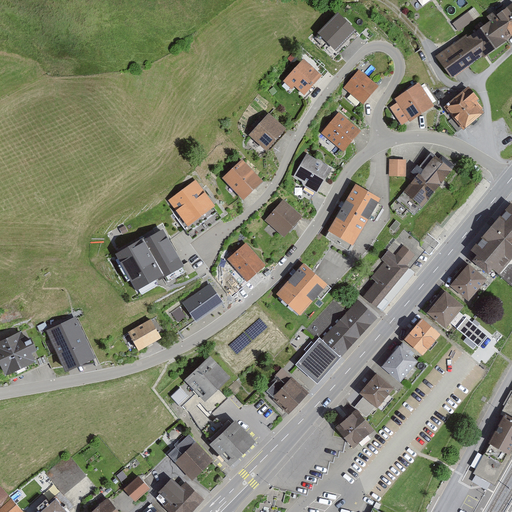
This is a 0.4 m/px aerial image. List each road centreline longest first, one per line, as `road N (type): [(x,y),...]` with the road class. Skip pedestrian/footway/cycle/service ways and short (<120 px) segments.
road 1 (residential): [(0,393),(112,373),(186,346),(277,274),(353,165),(382,139)]
road 2 (secondary): [(511,178),(217,511)]
road 3 (residential): [(207,246),(278,179),(323,99),(362,53),(390,48),(400,64),(377,115),(382,139)]
road 4 (track): [(431,0),(459,37),(430,56),(415,30),(380,0)]
road 5 (residential): [(444,511),(511,378)]
